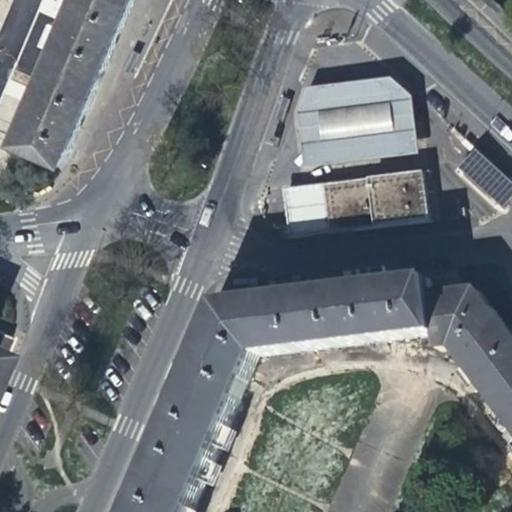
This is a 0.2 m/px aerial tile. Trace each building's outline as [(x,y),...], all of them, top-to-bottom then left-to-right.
[(134,0),(76,0),(62,35),(41,81),(16,139),(65,160),(134,0)] [(497,10),(492,15),(505,28),(510,23),(497,10)] [(141,57),(127,53),(119,80),(131,89),(141,57)] [(408,85),(399,77),(316,87),(307,109),(314,168),(424,155),(417,93),(408,85)] [(284,112),(291,95),(284,93),(277,110),(284,112)] [(101,134),(95,131),(85,146),(90,150),(101,134)] [(484,211),(509,183),(479,156),(453,183),(484,211)] [(295,237),(432,220),(427,178),(364,186),(291,195),(295,237)] [(443,336),(438,298),(436,282),(397,287),(296,299),(284,300),(226,307),(208,349),(138,511),(196,511),(263,357),(443,336)] [(216,297),(211,310),(205,325),(173,401),(129,502),(125,511),(138,511),(208,349),(226,307),(284,300),(283,293),(283,290),(216,297)] [(485,293),(438,298),(443,336),(445,351),(461,350),(511,418),(511,329),(485,293)] [(0,359),(4,350),(10,337),(0,333),(0,359)]
